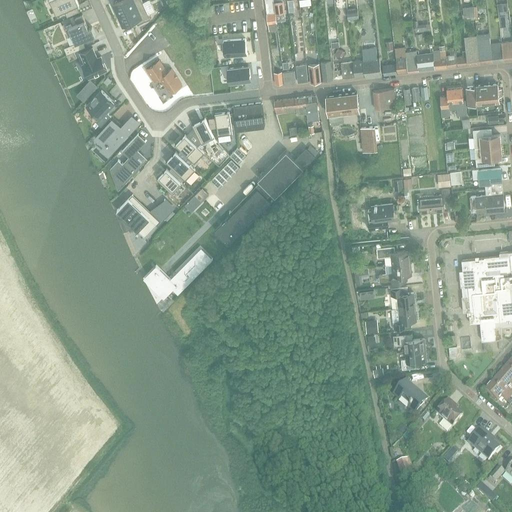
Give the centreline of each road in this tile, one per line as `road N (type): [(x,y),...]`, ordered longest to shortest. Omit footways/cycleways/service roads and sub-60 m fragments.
road 1 (residential): [(511,224),(432,238),(442,370),(469,396)]
road 2 (residential): [(319,88),(511,67)]
